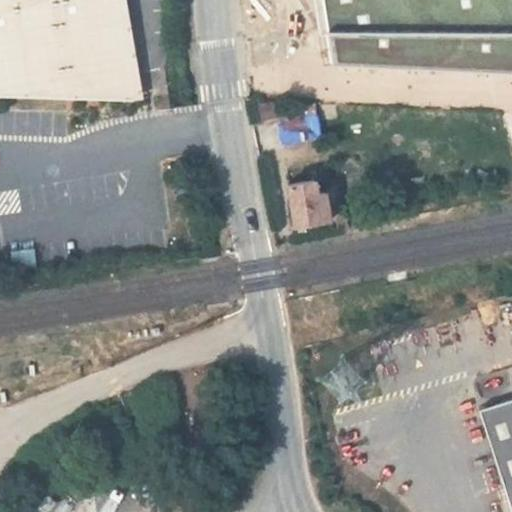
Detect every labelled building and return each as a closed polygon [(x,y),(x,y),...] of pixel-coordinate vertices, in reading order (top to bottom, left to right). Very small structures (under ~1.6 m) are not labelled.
[(0,0),(0,97),(132,101),(114,0),(0,0)] [(114,0),(132,101),(140,101),(122,0),(114,0)] [(511,0),(322,0),(331,63),(511,73),(511,0)] [(317,109),(277,112),(279,140),(318,138),(317,109)] [(288,186),(295,227),(329,221),(325,193),(321,194),(321,187),(315,188),(315,182),(288,186)] [(511,511),(511,398),(478,410),(511,511)]
